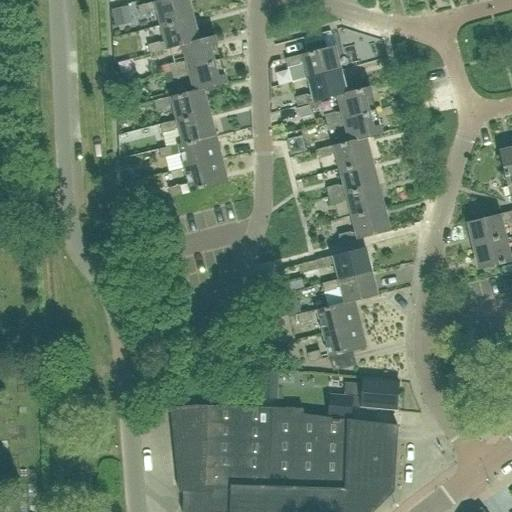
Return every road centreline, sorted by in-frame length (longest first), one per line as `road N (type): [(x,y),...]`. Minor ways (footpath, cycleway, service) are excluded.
road 1 (residential): [(120,351),(205,306),(240,269),(260,191),(257,0)]
road 2 (residential): [(479,470),(429,390),(421,324),(467,102)]
road 3 (residential): [(120,351),(108,293),(68,226),(57,0)]
road 4 (residential): [(135,511),(120,351)]
road 5 (residential): [(440,24),(411,31),(314,0)]
